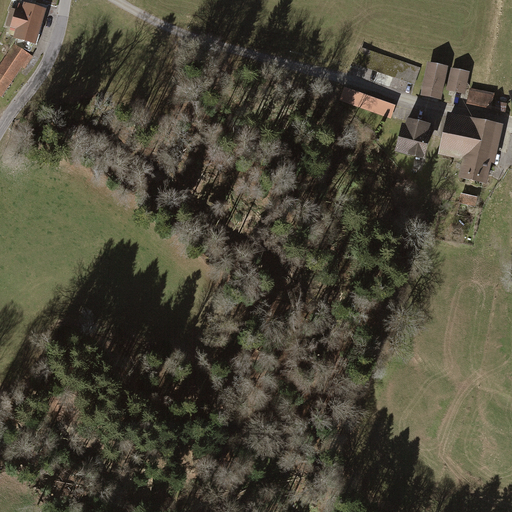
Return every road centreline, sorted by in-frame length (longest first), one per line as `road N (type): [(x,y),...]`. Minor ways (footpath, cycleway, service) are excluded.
road 1 (residential): [(112,0),(187,35),(511,125)]
road 2 (tertiary): [(0,130),(49,54),(65,0)]
